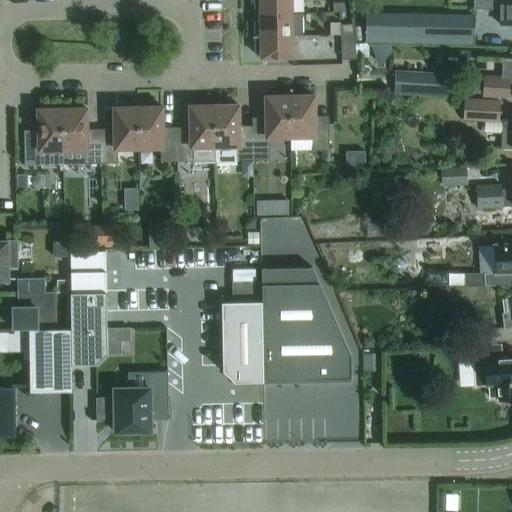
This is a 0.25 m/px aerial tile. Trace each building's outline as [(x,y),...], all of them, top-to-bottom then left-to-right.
[(258,14),(291,13),(291,0),(252,0),(253,8),(254,8),(254,7),(258,7),(258,14)] [(511,0),(473,0),(473,8),(478,8),(498,9),(500,9),(499,24),(511,24),(511,0)] [(332,12),(345,11),(344,2),(332,2),(332,12)] [(253,21),(253,36),(292,35),(302,35),(302,13),(291,13),(258,14),(259,21),(254,22),(254,21),(253,21)] [(471,43),(471,16),(364,14),(363,41),(471,43)] [(340,34),(353,34),(352,23),(340,24),(340,34)] [(310,28),(309,46),(339,47),(340,29),(310,28)] [(356,59),(354,44),(353,34),(340,34),(341,59),(356,59)] [(292,35),(253,36),(254,51),(255,51),(255,50),(259,50),(259,58),(292,57),(292,35)] [(511,58),(502,57),(501,76),(484,75),(483,77),(472,76),(471,93),(482,94),(482,97),(511,99),(511,58)] [(456,74),(394,70),(392,94),(454,98),(456,74)] [(289,96),(290,136),(311,136),(312,150),(328,150),(328,123),(313,123),(313,97),(314,97),(314,95),(289,96)] [(268,136),(290,136),(289,96),(263,96),(263,98),(265,98),(266,132),(252,132),(252,160),(269,159),(268,136)] [(496,124),(497,102),(460,101),(459,123),(496,124)] [(190,134),(176,134),(176,161),(215,161),(215,146),(214,146),(213,105),(188,106),(188,107),(189,107),(190,134)] [(252,160),(252,132),(238,133),(237,106),(238,106),(238,105),(213,105),(214,146),(215,146),(215,161),(215,162),(236,162),(236,160),(252,160)] [(176,161),(176,134),(162,134),(161,108),(162,108),(162,106),(137,107),(138,147),(160,147),(160,162),(176,161)] [(117,148),(138,147),(137,107),(112,108),(112,109),(113,109),(114,135),(100,136),(100,163),(117,162),(117,148)] [(100,163),(100,136),(86,136),(85,109),(87,109),(87,108),(61,109),(63,164),(100,163)] [(24,164),(63,164),(61,109),(36,109),(36,110),(37,111),(38,137),(23,137),(24,164)] [(511,148),(511,118),(502,118),(499,148),(511,148)] [(400,138),(384,143),(388,155),(404,151),(400,138)] [(465,168),(440,169),(440,185),(465,184),(465,168)] [(26,174),(17,174),(17,189),(27,189),(26,174)] [(305,197),(304,183),(286,185),(287,198),(305,197)] [(511,190),(501,191),(501,185),(476,185),(476,207),(501,206),(511,205),(511,190)] [(216,209),(216,208),(216,198),(203,199),(204,209),(203,220),(215,220),(216,209)] [(249,217),(245,222),(245,229),(255,228),(255,217),(254,217),(249,217)] [(116,226),(85,227),(85,245),(117,244),(116,226)] [(16,241),(0,241),(0,279),(6,279),(6,266),(16,266),(16,241)] [(463,273),(464,285),(489,286),(489,285),(502,287),(511,287),(511,243),(493,245),(494,271),(463,273)] [(106,278),(69,279),(70,328),(71,364),(96,365),(106,353),(106,278)] [(43,280),(43,279),(18,279),(18,292),(43,292),(43,280)] [(261,301),(262,381),(347,381),(347,347),(307,279),(260,280),(261,301)] [(68,280),(57,280),(57,292),(68,292),(68,280)] [(489,286),(464,285),(454,285),(454,299),(489,299),(489,286)] [(54,292),(53,292),(43,292),(18,292),(18,307),(13,307),(13,304),(12,304),(12,329),(28,329),(54,328),(54,292)] [(261,301),(221,302),(222,371),(234,382),(262,381),(261,301)] [(511,311),(501,313),(503,328),(511,327),(511,311)] [(496,327),(471,329),(472,344),(496,343),(496,327)] [(54,328),(28,329),(28,330),(30,330),(31,389),(71,390),(71,364),(70,328),(54,328)] [(374,347),(373,337),(363,338),(364,348),(374,347)] [(379,371),(379,354),(362,354),(363,372),(379,371)] [(511,359),(474,362),(476,386),(489,385),(490,398),(499,397),(499,400),(511,399),(511,359)] [(113,397),(95,397),(96,420),(114,420),(114,432),(150,431),(150,419),(168,419),(167,371),(127,371),(127,387),(113,388),(113,397)] [(0,433),(13,433),(12,386),(0,386),(0,433)] [(88,481),(88,508),(117,507),(117,481),(88,481)]
